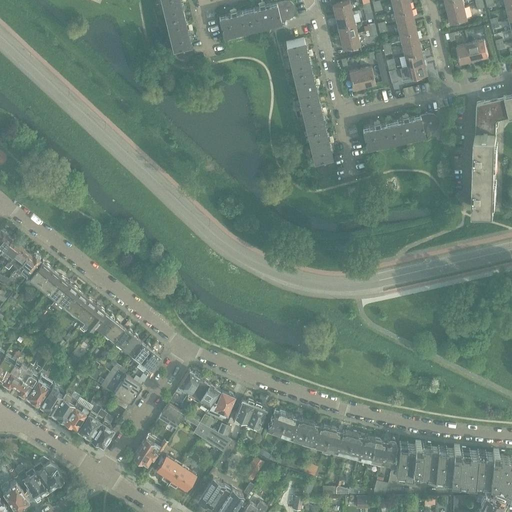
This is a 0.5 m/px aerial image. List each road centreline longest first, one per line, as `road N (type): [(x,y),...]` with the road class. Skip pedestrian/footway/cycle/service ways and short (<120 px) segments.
road 1 (secondary): [(0,36),(223,242),(265,266),(314,283),(354,285),(511,250)]
road 2 (residential): [(511,438),(341,408),(185,346)]
road 3 (residential): [(185,346),(0,198)]
road 4 (residential): [(105,474),(185,346)]
road 5 (residential): [(338,117),(308,0)]
